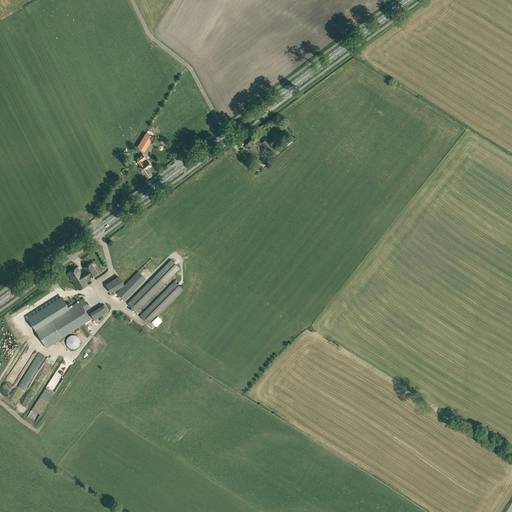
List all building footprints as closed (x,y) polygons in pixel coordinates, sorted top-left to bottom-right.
[(140,141),(147,146),(153,137),(146,132),(140,141)] [(245,145),(254,155),(255,154),(261,149),(259,147),(260,145),(256,140),(254,142),(252,139),(246,144),(245,145)] [(277,150),(266,139),(262,143),(273,154),(277,150)] [(142,161),(145,159),(141,153),(135,159),(138,163),(138,164),(139,166),(138,167),(142,173),(143,172),(148,178),(155,171),(146,160),(143,163),(142,161)] [(176,250),(173,254),(178,258),(181,255),(176,250)] [(127,303),(136,312),(179,268),(170,259),(127,303)] [(72,281),(78,290),(87,284),(84,279),(89,276),(90,277),(97,273),(91,263),(84,267),(85,270),(81,272),(77,266),(67,273),(72,281)] [(116,292),(124,300),(145,278),(137,271),(124,285),(123,285),(116,292)] [(111,293),(123,285),(124,285),(118,275),(105,284),(111,293)] [(140,315),(149,324),(183,290),(174,281),(140,315)] [(35,328),(45,346),(90,318),(85,310),(90,307),(83,298),(79,300),(35,328)] [(89,313),(94,320),(108,312),(103,304),(89,313)] [(66,341),(66,342),(66,343),(66,344),(66,345),(67,345),(67,346),(68,347),(69,348),(70,348),(71,349),(72,349),(73,349),(74,349),(75,349),(75,348),(76,348),(77,348),(77,347),(78,347),(78,346),(79,346),(79,345),(79,344),(80,344),(80,343),(80,342),(80,341),(80,340),(79,339),(79,338),(78,337),(77,336),(76,336),(76,335),(75,335),(74,335),(73,335),(72,335),(71,335),(70,335),(69,336),(68,336),(68,337),(67,337),(67,338),(66,339),(66,340),(66,341)] [(8,404),(16,408),(20,400),(12,397),(8,404)]
